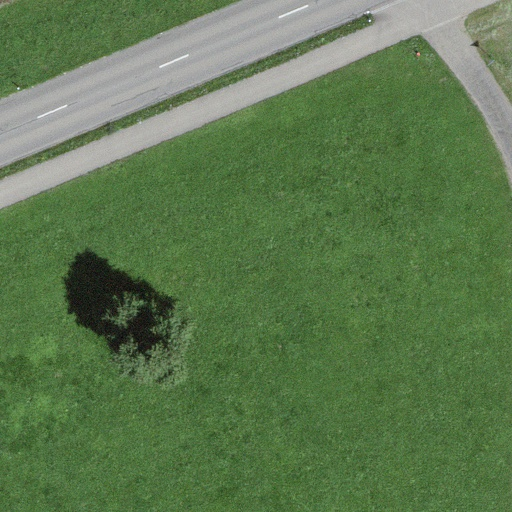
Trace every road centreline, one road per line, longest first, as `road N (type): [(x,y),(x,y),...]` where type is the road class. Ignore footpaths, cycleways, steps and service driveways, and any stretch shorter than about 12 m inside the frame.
road 1 (secondary): [(326,0),(0,136)]
road 2 (unclassified): [(511,142),(428,0)]
